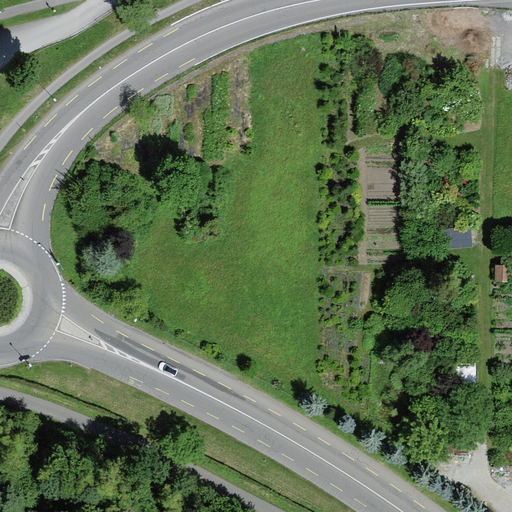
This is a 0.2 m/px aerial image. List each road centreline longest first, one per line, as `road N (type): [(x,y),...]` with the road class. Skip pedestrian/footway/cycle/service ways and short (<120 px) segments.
road 1 (secondary): [(115,86),(214,30),(325,0)]
road 2 (secondary): [(216,399),(401,511)]
road 3 (secondary): [(13,349),(64,347),(216,399)]
road 4 (secondary): [(38,266),(29,224),(37,186),(115,86)]
road 5 (secondary): [(216,399),(87,322),(46,281)]
road 6 (secondary): [(115,86),(63,117),(0,196)]
road 7 (unknown): [(0,474),(126,511)]
